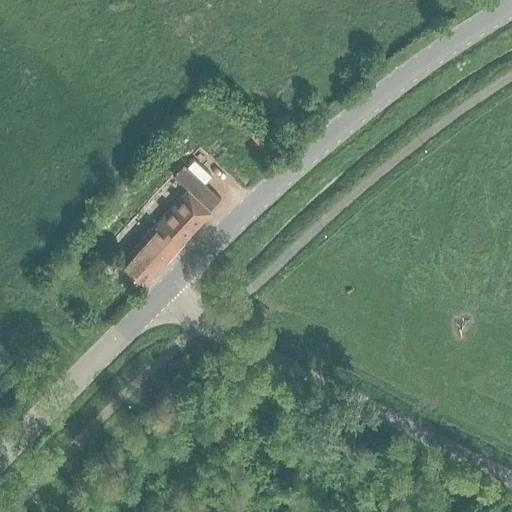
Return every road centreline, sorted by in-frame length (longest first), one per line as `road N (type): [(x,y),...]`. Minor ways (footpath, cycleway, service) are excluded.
road 1 (secondary): [(168,286),(354,117),(434,55),(511,11)]
road 2 (unclassified): [(511,479),(207,324),(168,286)]
road 3 (secondary): [(0,459),(168,286)]
